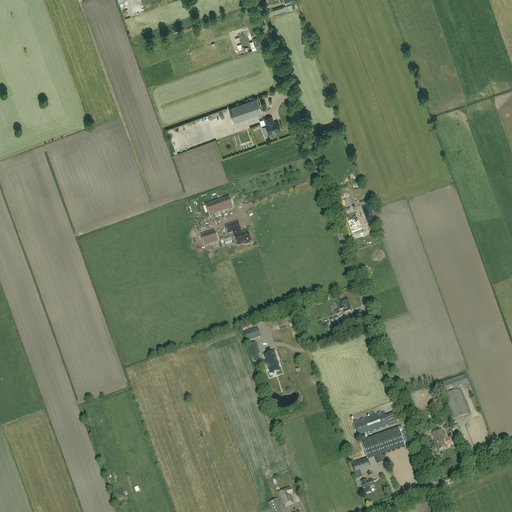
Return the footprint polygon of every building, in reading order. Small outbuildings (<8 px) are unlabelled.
[(252,39),(253,41),(249,43),(252,49),(255,48),(255,49),(261,47),(258,37),(252,39)] [(246,102),(251,116),(261,113),(256,98),(246,102)] [(271,117),(265,120),(267,125),(266,126),(269,135),(277,132),(277,131),(280,130),(278,122),(273,124),(272,122),(273,122),(271,117)] [(233,208),(229,197),(206,205),(210,217),(233,208)] [(369,222),(374,220),(370,209),(365,211),(369,222)] [(356,214),(346,218),(351,233),(361,229),(356,214)] [(238,222),(226,226),(228,234),(233,232),(238,246),(244,243),(245,244),(246,245),(250,243),(250,242),(250,241),(251,241),(248,231),(242,233),(238,222)] [(218,242),(214,230),(201,235),(205,247),(218,242)] [(341,301),(344,313),(351,311),(348,299),(341,301)] [(345,326),(343,321),(331,325),(333,330),(345,326)] [(244,333),(247,341),(261,336),(258,328),(258,327),(244,332),(244,333)] [(255,342),(248,345),(252,356),(259,354),(255,342)] [(266,355),(266,356),(269,363),(268,363),(269,367),(271,371),(279,369),(275,358),(276,358),(274,352),(266,355)] [(442,394),(469,385),(465,375),(438,384),(442,394)] [(461,389),(442,396),(451,420),(469,414),(461,389)] [(441,403),(434,406),(440,424),(448,421),(441,403)] [(389,426),(386,417),(384,412),(354,423),(359,437),(389,426)] [(367,458),(367,460),(375,457),(377,464),(385,461),(383,455),(405,447),(398,428),(361,441),(367,458)] [(440,441),(445,440),(441,430),(432,434),(435,441),(439,440),(440,441)] [(445,440),(440,441),(439,440),(435,441),(438,451),(448,447),(447,446),(445,440)] [(367,458),(351,464),(356,479),(362,478),(359,470),(370,467),(367,460),(367,458)] [(368,481),(367,480),(361,482),(363,487),(362,487),(365,495),(372,493),(370,488),(375,487),(372,480),(368,481)] [(290,488),(280,492),(285,507),(293,505),(290,495),(292,494),(290,488)] [(281,511),(277,500),(268,503),(271,511),(281,511)]
